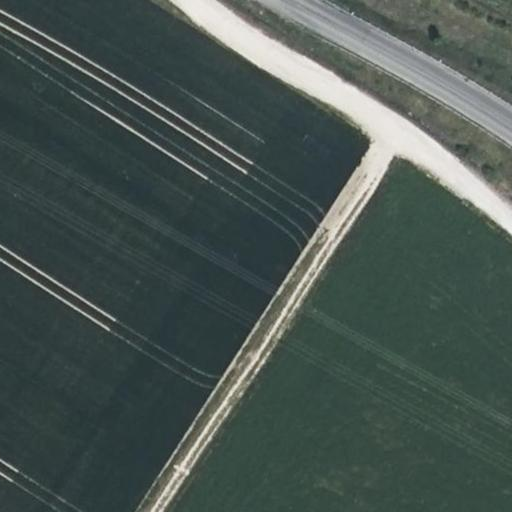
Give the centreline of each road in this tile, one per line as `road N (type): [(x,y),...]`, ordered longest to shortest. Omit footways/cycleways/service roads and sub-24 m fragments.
road 1 (track): [(158,511),(405,128)]
road 2 (tertiary): [(281,0),(511,130)]
